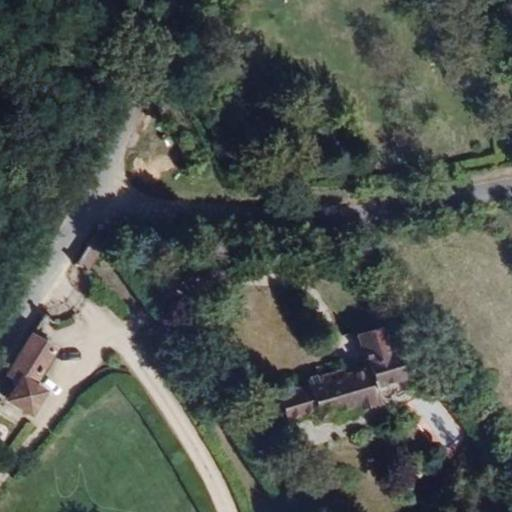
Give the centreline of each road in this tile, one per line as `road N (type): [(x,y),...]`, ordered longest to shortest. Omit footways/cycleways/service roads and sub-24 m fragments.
road 1 (residential): [(511,186),(386,209),(285,215),(207,215),(88,194)]
road 2 (residential): [(88,194),(177,0)]
road 3 (residential): [(0,354),(43,292),(88,194)]
